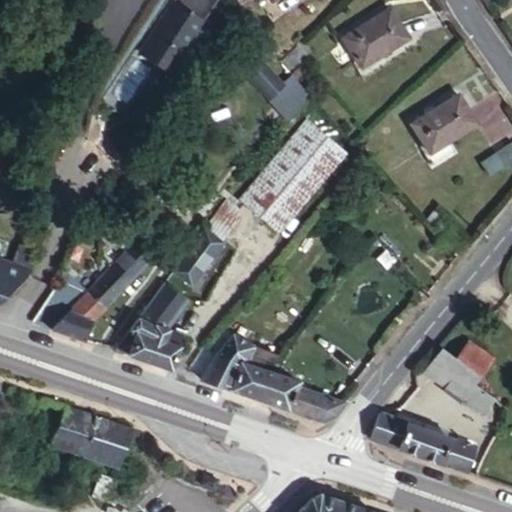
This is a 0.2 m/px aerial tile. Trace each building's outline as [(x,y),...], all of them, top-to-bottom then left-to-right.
[(188,36),(199,20),(169,0),(163,0),(131,47),(146,57),(147,62),(157,69),(162,68),(163,68),(186,34),(188,36)] [(409,23),(395,0),(374,0),(344,18),(366,53),(409,23)] [(264,90),(278,75),(240,38),(225,53),(243,69),(264,90)] [(226,87),(243,69),(225,53),(224,52),(209,71),(226,87)] [(278,75),(264,90),(284,108),(301,79),(286,66),(278,75)] [(489,116),(471,91),(425,120),(442,148),(489,116)] [(342,143),(309,114),(243,188),(277,218),(342,143)] [(144,141),(118,171),(142,192),(168,162),(144,141)] [(236,195),(222,184),(200,209),(218,225),(231,209),(236,195)] [(218,225),(200,209),(189,223),(165,254),(186,269),(218,225)] [(151,229),(45,334),(80,345),(87,326),(149,263),(148,262),(157,254),(151,247),(160,238),(151,229)] [(0,305),(31,269),(0,258),(0,305)] [(157,292),(108,358),(164,375),(174,343),(158,337),(180,309),(157,292)] [(227,334),(186,381),(261,404),(266,387),(252,384),(260,362),(270,365),(276,349),(227,334)] [(469,350),(456,370),(476,385),(489,366),(469,350)] [(456,370),(436,356),(415,377),(474,417),(488,402),(472,391),(476,385),(456,370)] [(315,422),(340,396),(304,385),(304,377),(282,369),(270,365),(260,362),(252,384),(266,387),(261,404),(315,422)] [(49,447),(118,466),(128,434),(37,407),(31,426),(52,431),(49,447)] [(471,444),(379,414),(368,442),(465,473),(471,444)]
